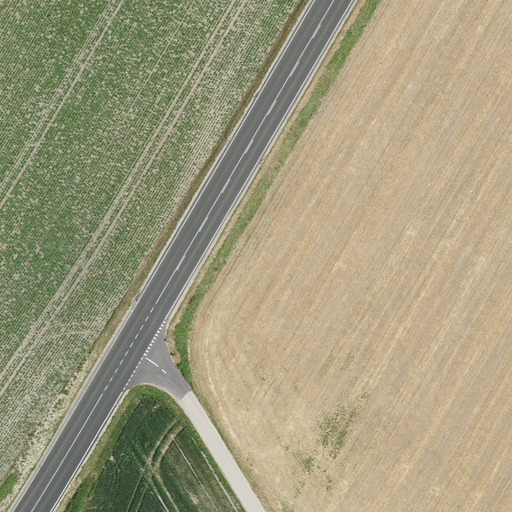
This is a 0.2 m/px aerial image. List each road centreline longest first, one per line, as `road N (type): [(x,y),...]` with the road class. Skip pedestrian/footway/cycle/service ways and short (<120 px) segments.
road 1 (secondary): [(338,0),(29,511)]
road 2 (track): [(252,511),(144,332)]
